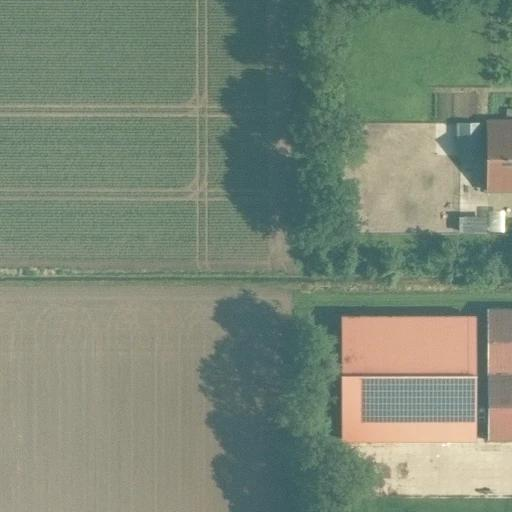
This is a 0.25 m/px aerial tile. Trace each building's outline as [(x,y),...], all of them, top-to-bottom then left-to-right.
[(487,191),(511,191),(511,120),(487,120),(487,191)] [(505,201),(481,202),(482,214),(506,213),(505,201)] [(511,308),(487,309),(487,372),(511,372),(511,308)] [(341,440),(475,439),(475,319),(341,319),(341,440)] [(511,372),(487,372),(487,439),(511,439),(511,372)]
